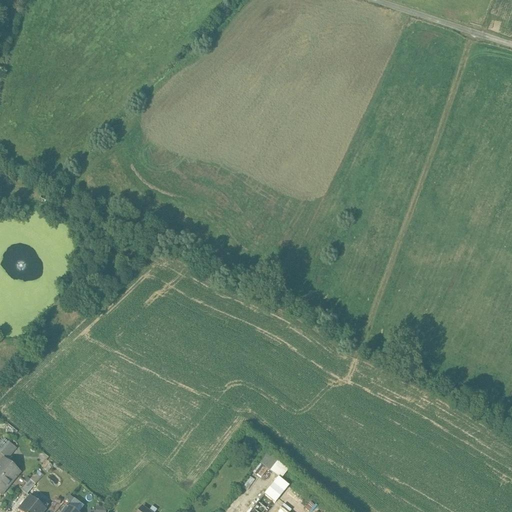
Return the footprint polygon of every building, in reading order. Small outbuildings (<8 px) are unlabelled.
[(0,452),(8,443),(6,441),(4,439),(0,443),(0,452)] [(9,443),(8,443),(0,453),(8,460),(16,449),(9,443)] [(269,471),(278,460),(267,451),(259,462),(269,471)] [(4,459),(0,463),(0,495),(1,496),(20,473),(4,459)] [(258,463),(254,468),(251,472),(256,475),(262,466),(258,463)] [(261,478),(264,474),(267,470),(262,467),(257,474),(261,478)] [(264,494),(266,496),(267,496),(286,511),(301,511),(309,503),(278,477),(264,494)] [(36,486),(35,485),(30,480),(21,491),(27,496),(36,486)] [(250,511),(286,511),(264,494),(250,511)] [(31,498),(22,508),(20,511),(43,511),(45,510),(31,498)]
